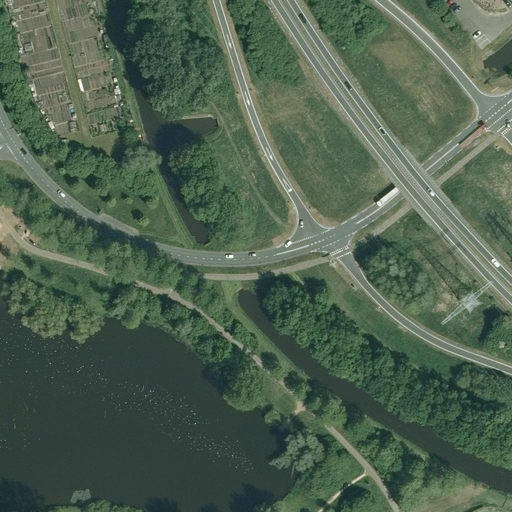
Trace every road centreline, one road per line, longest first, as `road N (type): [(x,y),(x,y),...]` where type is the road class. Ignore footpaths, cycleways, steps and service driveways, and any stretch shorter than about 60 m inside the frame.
road 1 (trunk): [(274,0),(388,162),(511,299)]
road 2 (trunk): [(511,279),(375,123),(290,0)]
road 3 (secondary): [(316,242),(253,259),(151,249),(79,214),(42,181)]
road 4 (trunk): [(216,0),(256,126),(316,242)]
road 5 (trunk): [(332,236),(397,316),(511,371)]
road 6 (secondary): [(332,236),(493,115)]
road 7 (trunk): [(493,115),(377,0)]
